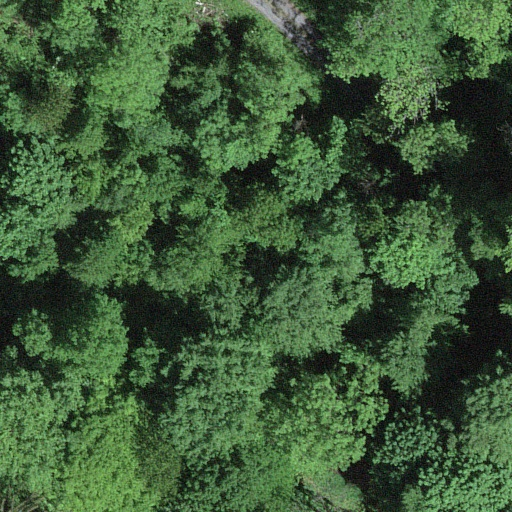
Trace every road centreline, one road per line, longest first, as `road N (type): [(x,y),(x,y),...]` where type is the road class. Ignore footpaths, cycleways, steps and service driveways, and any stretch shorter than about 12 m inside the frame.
road 1 (track): [(393,511),(257,436),(0,356)]
road 2 (track): [(511,273),(384,149),(266,0)]
